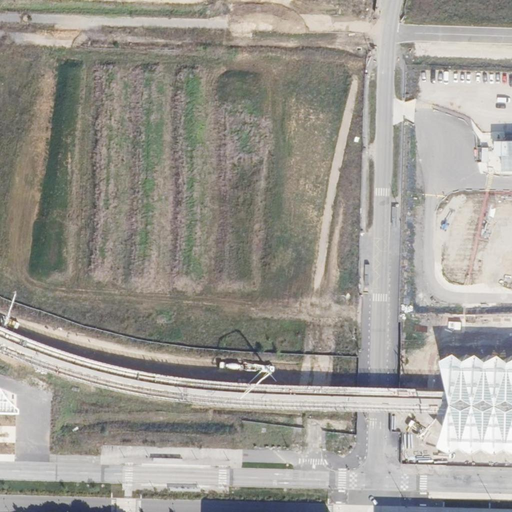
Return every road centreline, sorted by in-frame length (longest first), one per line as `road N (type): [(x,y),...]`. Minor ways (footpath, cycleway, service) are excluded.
road 1 (tertiary): [(304,511),(0,503)]
road 2 (unclassified): [(394,0),(387,31),(511,36)]
road 3 (track): [(244,0),(317,23),(387,31)]
